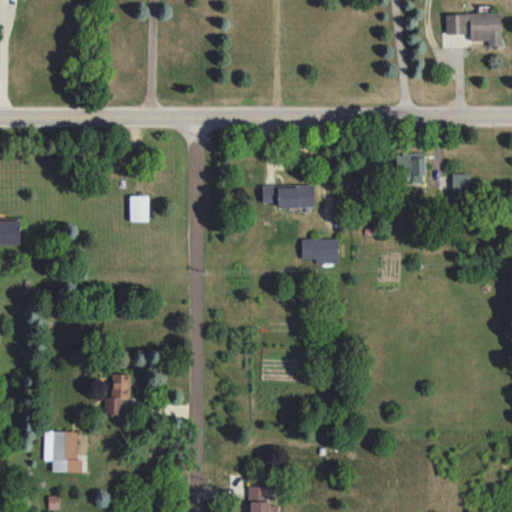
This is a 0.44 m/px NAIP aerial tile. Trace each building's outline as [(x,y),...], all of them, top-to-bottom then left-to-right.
[(445,14),(446,33),(468,33),(469,40),(487,40),(487,46),(500,45),(500,12),(445,14)] [(423,153),(395,154),(396,180),(424,180),(423,153)] [(469,173),(451,173),(451,191),(468,192),(469,173)] [(261,185),(262,202),(277,202),(277,207),(313,206),(313,184),(261,185)] [(148,221),(148,195),(129,195),(129,221),(148,221)] [(0,244),(19,244),(19,219),(0,218),(0,244)] [(337,238),(301,238),(301,258),(315,258),(315,263),(337,264),(337,238)] [(122,414),(122,398),(130,398),(130,373),(111,373),(111,397),(104,396),(104,414),(122,414)] [(81,472),(81,459),(75,459),(76,431),(44,430),(43,460),(51,460),(51,471),(81,472)] [(276,511),(277,505),(267,506),(267,485),(248,486),(248,511),(276,511)]
